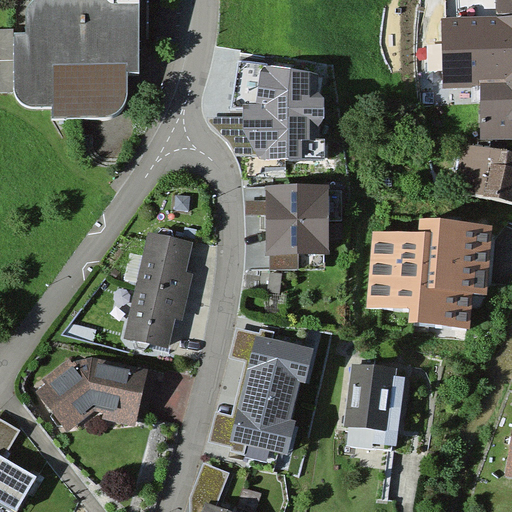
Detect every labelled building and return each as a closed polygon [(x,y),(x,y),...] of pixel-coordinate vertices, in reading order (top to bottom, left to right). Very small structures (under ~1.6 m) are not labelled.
[(511,0),(496,0),(497,17),(511,16),(511,0)] [(511,16),(497,17),(442,17),(443,88),(480,88),(480,78),(511,78),(511,16)] [(322,75),(268,64),(250,60),(238,61),(231,107),(244,107),(243,117),(208,117),(208,122),(212,127),(227,141),(236,155),(258,155),(259,159),(325,158),(325,138),(319,138),(319,126),(325,118),(324,97),(322,98),(322,75)] [(480,88),(481,139),(511,138),(511,78),(480,78),(480,88)] [(511,204),(511,155),(462,147),(454,195),(511,204)] [(329,184),(265,184),(265,253),(329,253),(329,184)] [(488,228),(428,217),(415,291),(475,301),(488,228)] [(193,242),(148,232),(124,339),(169,349),(176,319),(183,320),(194,273),(186,272),(193,242)] [(136,422),(151,374),(90,360),(68,364),(32,398),(64,436),(93,414),(136,422)] [(382,438),(390,376),(351,371),(343,433),(382,438)] [(276,452),(279,414),(234,410),(231,448),(276,452)] [(511,484),(511,441),(506,441),(499,483),(511,484)]
